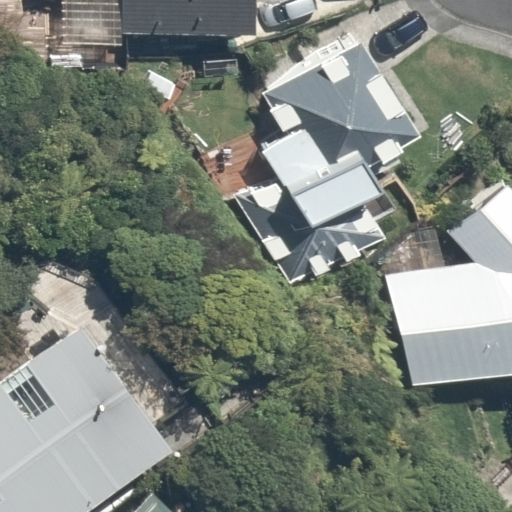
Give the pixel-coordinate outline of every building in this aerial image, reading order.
[(111,0),(111,19),(230,22),(230,0),(111,0)] [(340,16),(246,77),(266,123),(214,157),(290,275),(365,227),(336,181),(389,147),(376,127),(401,111),(340,16)] [(463,246),(375,271),(405,387),(511,358),(511,182),(493,163),(437,220),(463,246)] [(0,511),(52,511),(172,419),(68,287),(0,339),(0,511)] [(174,511),(142,478),(106,511),(174,511)]
